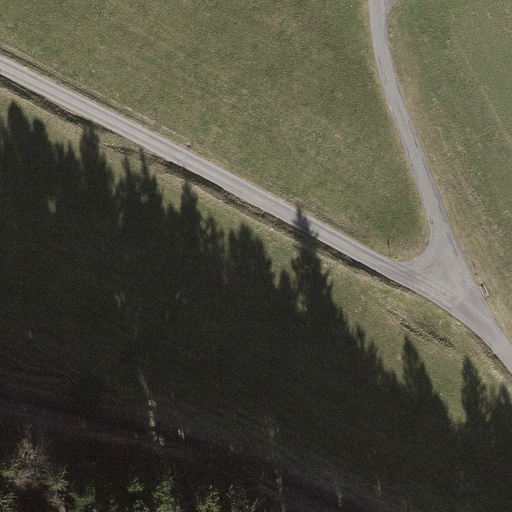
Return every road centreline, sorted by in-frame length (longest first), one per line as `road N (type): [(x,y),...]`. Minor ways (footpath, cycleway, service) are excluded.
road 1 (tertiary): [(440,294),(0,66)]
road 2 (track): [(0,390),(257,464),(356,511)]
road 3 (unclassified): [(375,0),(390,84),(442,231),(440,294)]
